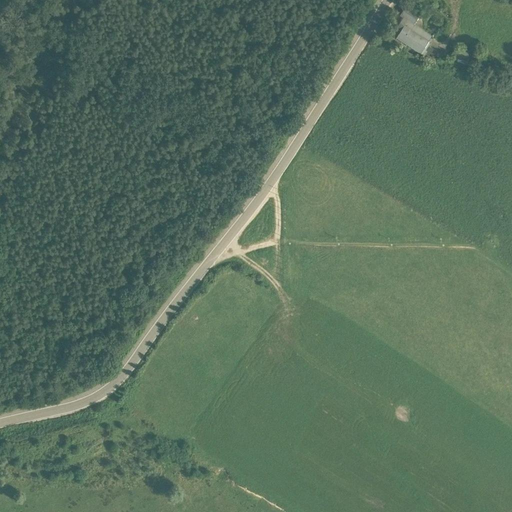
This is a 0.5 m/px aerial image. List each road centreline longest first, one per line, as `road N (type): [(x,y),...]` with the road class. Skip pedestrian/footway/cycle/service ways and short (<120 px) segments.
road 1 (tertiary): [(0,425),(85,402),(124,372),(274,178),(386,0)]
road 2 (track): [(224,242),(276,280),(286,332),(301,353),(511,496)]
